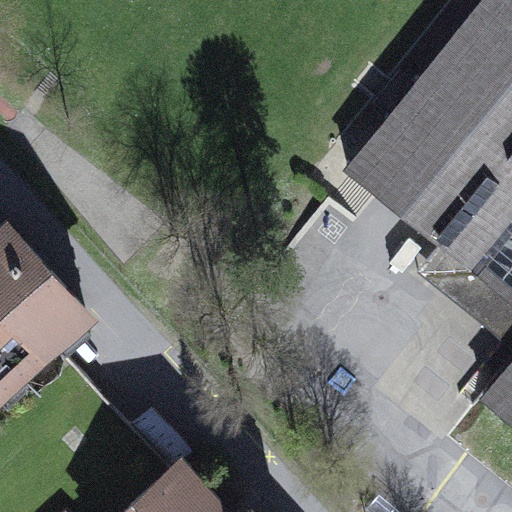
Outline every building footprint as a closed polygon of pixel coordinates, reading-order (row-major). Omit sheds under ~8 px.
[(511,0),(484,0),(419,82),(392,115),(351,166),(441,238),(448,243),(438,255),(455,269),(464,257),(473,264),(511,215),(511,0)] [(387,111),(392,115),(419,82),(414,78),(417,74),(402,62),(382,87),(370,102),(384,114),(387,111)] [(511,215),(473,264),(464,257),(455,269),(438,255),(448,243),(441,238),(417,268),(511,343),(511,215)] [(0,387),(52,340),(86,309),(7,222),(0,228),(0,387)] [(511,364),(491,390),(487,386),(484,390),(511,412),(511,364)] [(181,460),(192,450),(152,405),(131,424),(172,468),(181,460)] [(249,511),(229,511),(181,460),(172,468),(124,511),(253,511),(252,510),(249,511)] [(393,511),(376,498),(366,509),(369,511),(393,511)]
